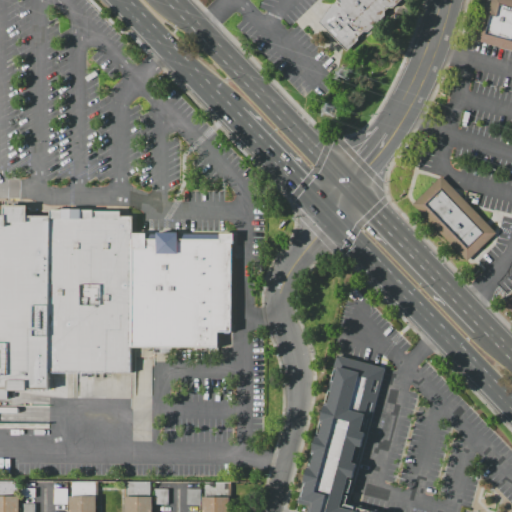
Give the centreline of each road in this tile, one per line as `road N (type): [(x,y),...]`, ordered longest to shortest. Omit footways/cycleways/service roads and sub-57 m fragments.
road 1 (residential): [(271,511),(298,398),(280,292),(329,216)]
road 2 (primary): [(329,216),(511,402)]
road 3 (primary): [(350,182),(183,15)]
road 4 (primary): [(484,323),(350,182)]
road 5 (primary): [(221,101),(329,216)]
road 6 (tertiary): [(388,130),(420,74),(445,0)]
road 7 (primary): [(125,0),(221,101)]
